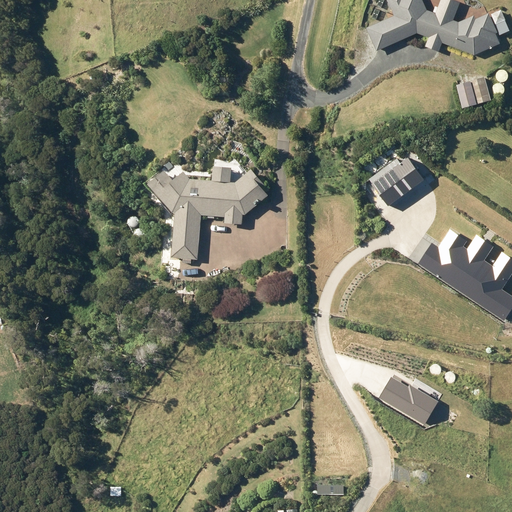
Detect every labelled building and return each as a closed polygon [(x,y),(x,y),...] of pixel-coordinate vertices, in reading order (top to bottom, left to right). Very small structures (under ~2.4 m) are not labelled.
[(441,0),(436,13),(428,9),(423,0),(387,0),(395,15),(367,27),(378,51),(418,33),(429,37),(425,46),(439,51),(443,42),(475,54),(501,43),(497,33),(498,32),(490,13),(476,19),(474,15),(459,21),(454,20),(461,1),(458,0),(441,0)] [(511,30),(502,9),(491,14),(500,34),(511,30)] [(510,70),(498,67),(492,93),(503,96),(510,70)] [(492,100),(485,76),(470,80),(477,104),(492,100)] [(477,105),(470,81),(456,85),(463,109),(477,105)] [(388,207),(424,180),(408,158),(371,184),(388,207)] [(176,213),(173,258),(199,260),(202,216),(226,217),(226,223),(244,225),(245,215),(247,215),(270,195),(263,187),(266,185),(252,169),(236,183),(231,182),(232,167),(214,166),(213,181),(191,180),(185,173),(175,181),(167,171),(150,185),(174,212),(176,213)] [(418,264),(504,321),(511,309),(511,295),(502,289),(511,274),(511,258),(502,251),(492,266),(484,260),(494,247),(476,235),(467,249),(463,247),(467,241),(450,230),(439,247),(432,243),(418,264)] [(180,272),(180,281),(189,282),(189,272),(180,272)] [(379,398),(424,424),(438,401),(411,386),(412,385),(394,375),(392,378),(391,377),(379,398)] [(317,494),(344,495),(344,485),(317,484),(317,494)]
